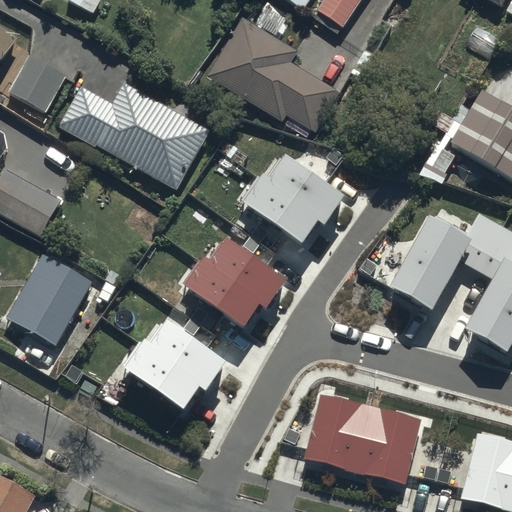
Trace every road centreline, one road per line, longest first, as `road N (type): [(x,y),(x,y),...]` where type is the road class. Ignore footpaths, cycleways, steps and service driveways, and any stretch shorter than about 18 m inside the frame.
road 1 (residential): [(199,507),(285,366),(308,351),(373,360),(511,402)]
road 2 (residential): [(0,407),(108,469),(199,507)]
